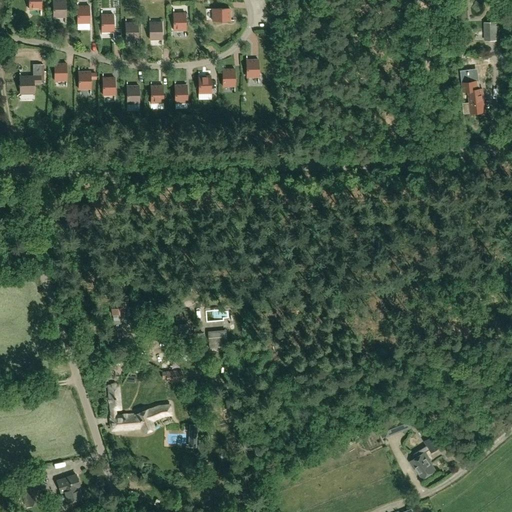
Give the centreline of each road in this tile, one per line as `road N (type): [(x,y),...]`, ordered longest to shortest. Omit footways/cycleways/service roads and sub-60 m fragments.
road 1 (unclassified): [(12,171),(383,162),(511,145)]
road 2 (track): [(434,193),(0,208)]
road 3 (unclassified): [(12,171),(118,511)]
road 4 (residential): [(0,37),(138,69),(190,70),(213,65),(254,36),(247,0)]
